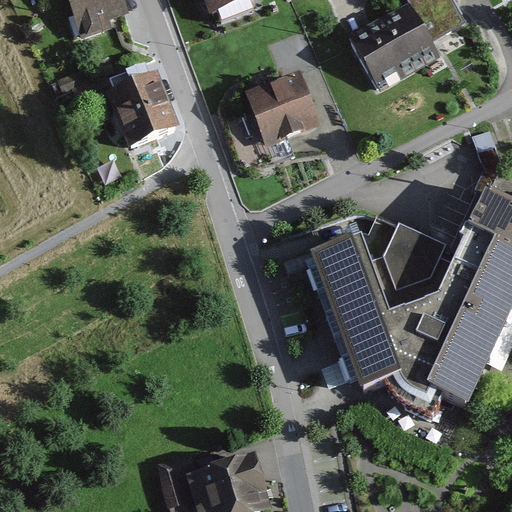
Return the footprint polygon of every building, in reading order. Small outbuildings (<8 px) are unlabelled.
[(117,0),(64,0),(82,45),(128,27),(117,0)] [(252,0),(199,0),(210,26),(256,9),(252,0)] [(464,34),(445,0),(402,0),(413,18),(353,50),(378,96),(439,63),(432,51),(464,34)] [(299,84),(245,103),(264,156),(318,138),(299,84)] [(151,86),(107,105),(129,157),(173,139),(151,86)] [(365,248),(306,268),(360,408),(391,394),(431,425),(439,406),(467,419),(511,324),(511,213),(487,203),(461,259),(378,223),(365,248)] [(268,511),(255,464),(194,481),(202,511),(268,511)]
